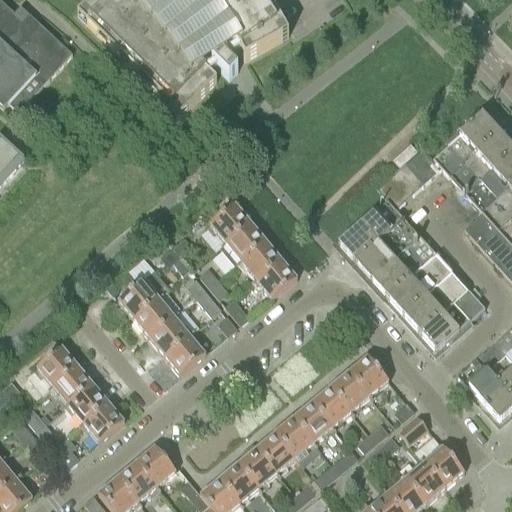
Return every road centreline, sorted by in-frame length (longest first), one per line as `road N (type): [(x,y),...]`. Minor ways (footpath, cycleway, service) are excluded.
road 1 (residential): [(507,499),(346,300),(329,294)]
road 2 (residential): [(164,421),(329,294)]
road 3 (residential): [(43,511),(164,421)]
road 4 (residential): [(164,421),(78,315)]
road 5 (tertiary): [(424,0),(511,89)]
